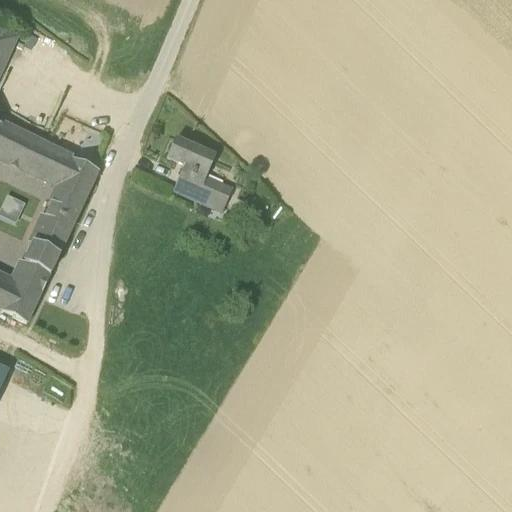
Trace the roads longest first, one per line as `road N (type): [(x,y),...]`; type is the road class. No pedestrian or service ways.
road 1 (unclassified): [(97,314),(112,181),(190,0)]
road 2 (track): [(50,511),(88,396),(97,314)]
